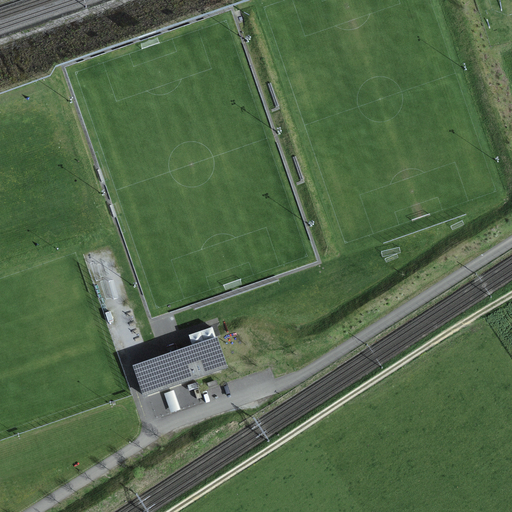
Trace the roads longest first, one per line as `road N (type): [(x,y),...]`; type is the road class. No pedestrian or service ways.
road 1 (unclassified): [(511,241),(294,381),(170,424),(33,511)]
road 2 (track): [(171,511),(511,295)]
road 3 (track): [(0,41),(123,0)]
